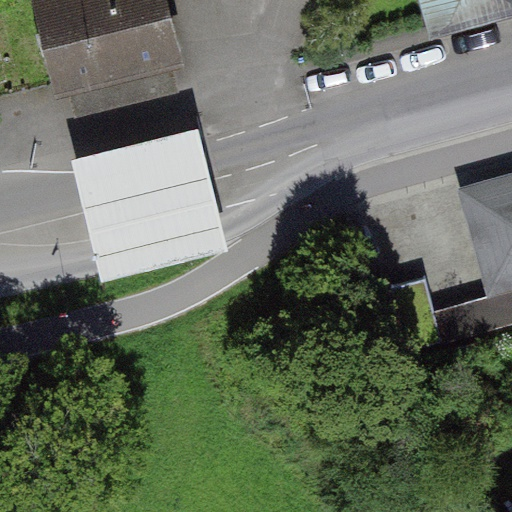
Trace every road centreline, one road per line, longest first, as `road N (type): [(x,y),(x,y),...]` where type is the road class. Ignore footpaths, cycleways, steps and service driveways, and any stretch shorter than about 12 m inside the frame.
road 1 (tertiary): [(0,234),(332,144)]
road 2 (residential): [(332,144),(511,92)]
